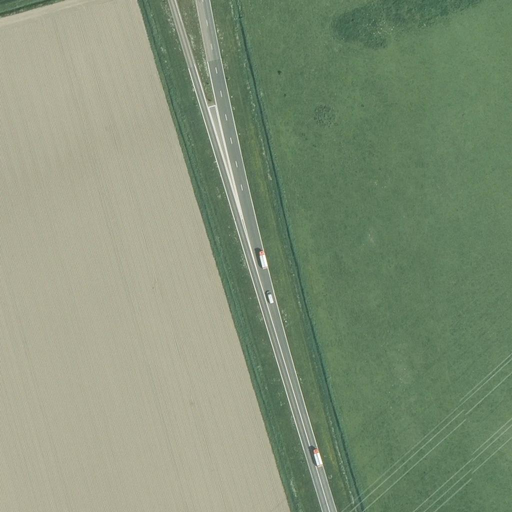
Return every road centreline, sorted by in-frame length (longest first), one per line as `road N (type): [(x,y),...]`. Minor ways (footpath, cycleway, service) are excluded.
road 1 (motorway): [(328,511),(241,219)]
road 2 (motorway): [(170,0),(241,219)]
road 3 (motorway): [(241,219),(201,0)]
